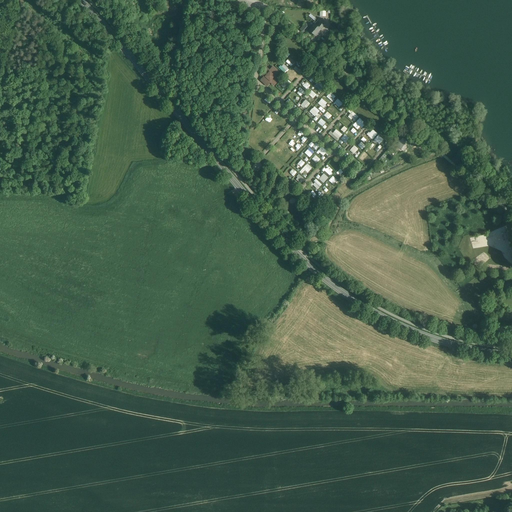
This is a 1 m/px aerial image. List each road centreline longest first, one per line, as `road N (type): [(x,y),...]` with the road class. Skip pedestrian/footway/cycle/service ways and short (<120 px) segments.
road 1 (tertiary): [(79,0),(317,272),(393,322),(511,355)]
road 2 (track): [(264,6),(511,215)]
